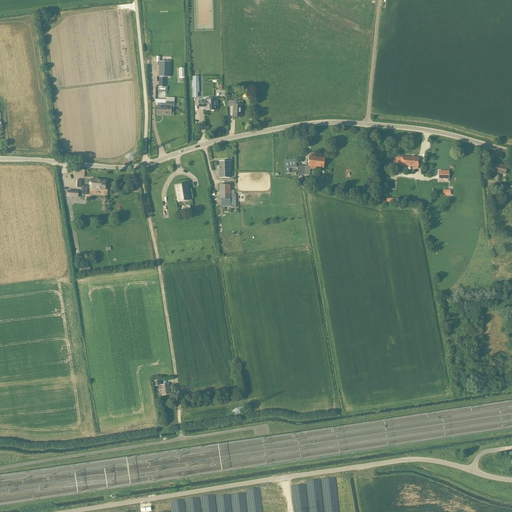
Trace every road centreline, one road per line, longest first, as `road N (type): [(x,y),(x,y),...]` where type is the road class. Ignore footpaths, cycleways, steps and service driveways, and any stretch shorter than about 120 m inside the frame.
road 1 (unclassified): [(511,480),(413,459),(70,511)]
road 2 (unclassified): [(144,164),(324,122),(431,131),(511,151)]
road 3 (track): [(138,165),(179,411)]
road 4 (unclassified): [(144,164),(135,0)]
road 5 (unclassified): [(144,164),(0,159)]
